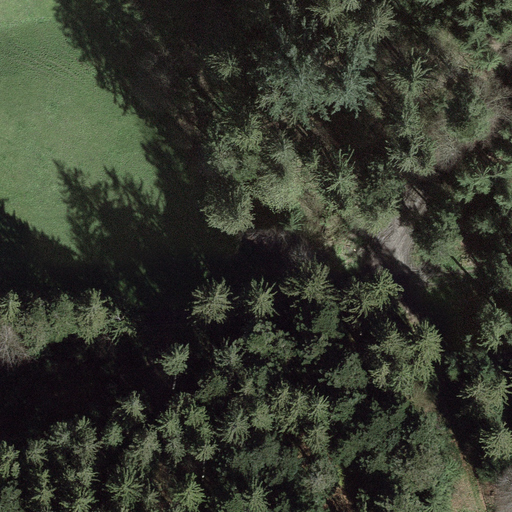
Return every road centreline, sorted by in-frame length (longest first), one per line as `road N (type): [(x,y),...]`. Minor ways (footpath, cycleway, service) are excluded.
road 1 (track): [(0,311),(287,302),(366,285),(429,210),(511,83)]
road 2 (track): [(366,285),(475,511)]
